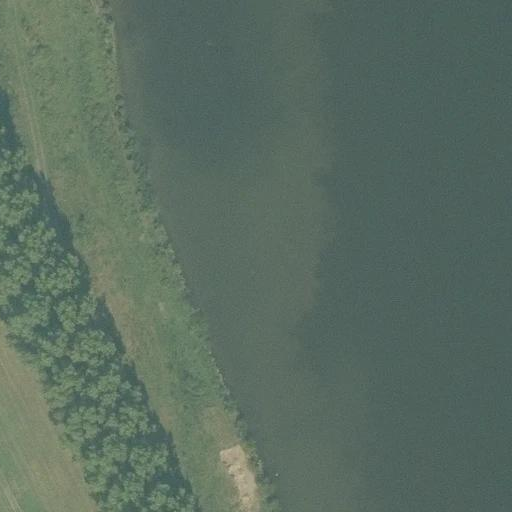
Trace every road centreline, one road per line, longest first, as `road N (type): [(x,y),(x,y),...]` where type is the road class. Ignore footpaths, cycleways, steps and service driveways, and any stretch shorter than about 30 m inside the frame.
road 1 (track): [(182,511),(0,150)]
road 2 (track): [(57,268),(12,0)]
